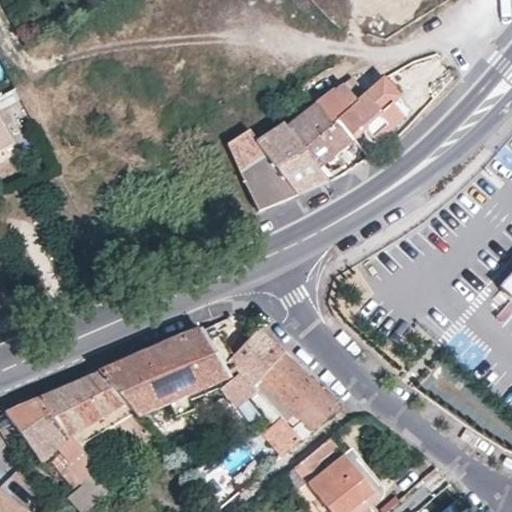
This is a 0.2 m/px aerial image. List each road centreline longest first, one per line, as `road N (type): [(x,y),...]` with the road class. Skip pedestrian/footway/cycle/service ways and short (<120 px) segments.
road 1 (residential): [(269,253),(339,358),(511,500)]
road 2 (primary): [(511,71),(447,141),(373,199),(269,253)]
road 3 (primary): [(269,253),(0,369)]
